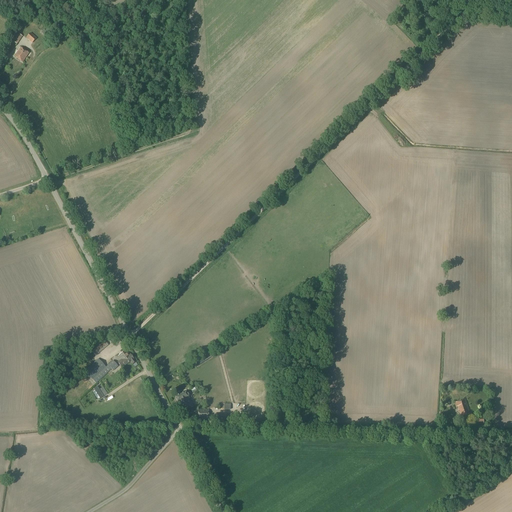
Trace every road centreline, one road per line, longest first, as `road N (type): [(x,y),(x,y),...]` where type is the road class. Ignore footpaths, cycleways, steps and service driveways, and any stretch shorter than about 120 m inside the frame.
road 1 (track): [(473,0),(128,336)]
road 2 (unclassified): [(175,425),(0,108)]
road 3 (unclassified): [(511,430),(175,425)]
road 4 (unclassified): [(75,511),(121,483),(175,425)]
